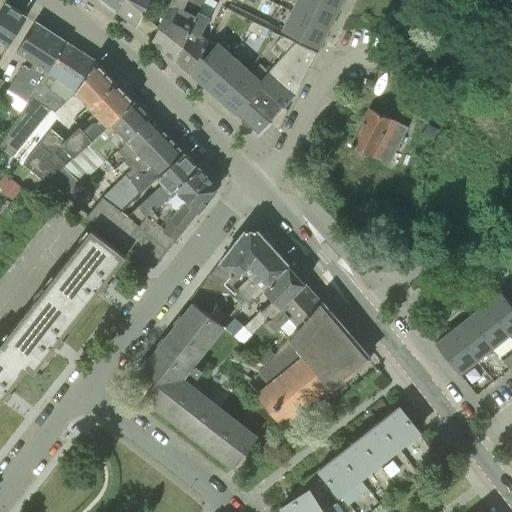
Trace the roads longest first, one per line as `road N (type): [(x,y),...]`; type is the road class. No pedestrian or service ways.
road 1 (tertiary): [(253,183),(144,68),(55,0)]
road 2 (residential): [(86,393),(253,183)]
road 3 (tertiary): [(511,496),(365,309)]
road 4 (residential): [(231,508),(86,393)]
road 5 (tertiary): [(365,309),(253,183)]
road 6 (residential): [(511,263),(419,263),(365,309)]
road 7 (residential): [(253,183),(294,145),(332,64)]
road 8 (residential): [(0,503),(86,393)]
road 9 (residential): [(0,304),(81,206)]
